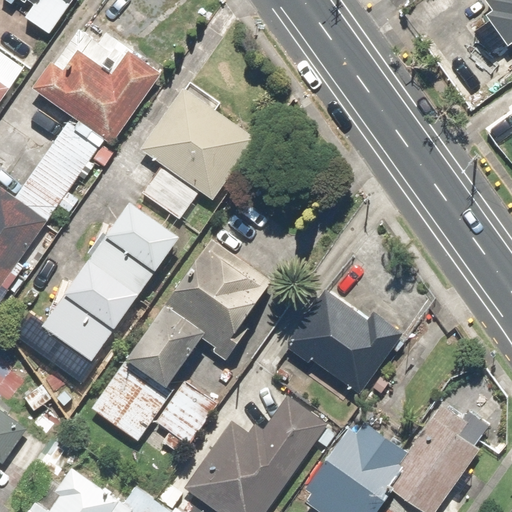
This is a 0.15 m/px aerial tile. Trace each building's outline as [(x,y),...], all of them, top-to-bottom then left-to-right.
[(35,0),(36,0),(25,14),(54,36),(81,0),(35,0)] [(511,0),(487,0),(494,8),(486,13),(510,46),(511,45),(511,0)] [(114,142),(160,72),(128,51),(112,75),(82,55),(70,72),(55,63),(37,90),(84,121),(76,132),(100,148),(107,138),(114,142)] [(0,75),(0,107),(15,86),(0,75)] [(258,134),(184,88),(143,153),(162,166),(145,194),(181,217),(200,187),(217,199),(258,134)] [(1,187),(0,188),(0,287),(48,222),(1,187)] [(133,202),(44,324),(93,360),(182,237),(133,202)] [(159,419),(192,443),(220,404),(178,374),(212,327),(230,340),(273,280),(213,237),(91,408),(142,443),(159,419)] [(372,317),(328,287),(289,345),(360,393),(402,332),(375,314),(372,317)] [(219,511),(266,511),(326,425),(289,399),(269,429),(256,420),(247,432),(232,422),(186,489),(219,511)] [(411,455),(390,483),(428,511),(438,511),(484,452),(459,433),(466,424),(446,409),(411,455)] [(0,412),(0,459),(2,462),(25,430),(0,412)] [(367,511),(390,483),(411,455),(358,415),(298,495),(320,511),(367,511)] [(34,502),(26,511),(174,511),(134,483),(123,500),(75,466),(45,510),(34,502)]
